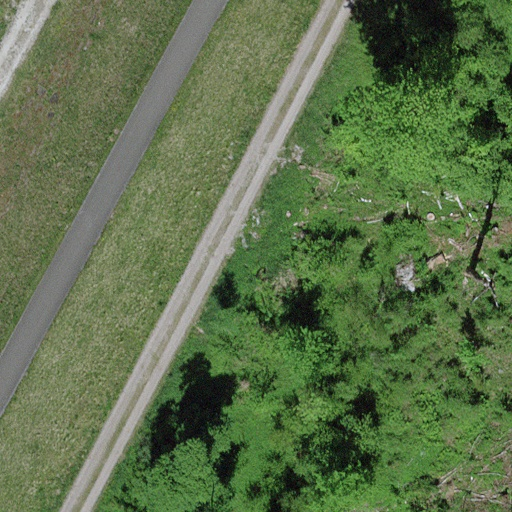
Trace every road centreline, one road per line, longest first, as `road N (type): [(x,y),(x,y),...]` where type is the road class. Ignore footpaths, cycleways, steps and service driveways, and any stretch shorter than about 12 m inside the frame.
road 1 (track): [(90,511),(353,0)]
road 2 (track): [(0,377),(204,0)]
